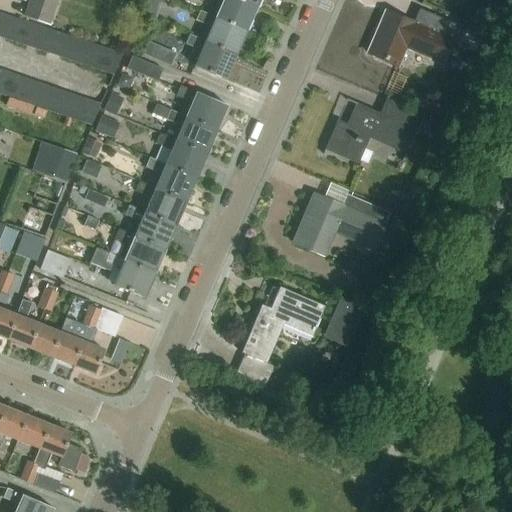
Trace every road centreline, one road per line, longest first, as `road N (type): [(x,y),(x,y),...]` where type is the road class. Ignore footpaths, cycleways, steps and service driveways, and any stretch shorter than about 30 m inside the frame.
road 1 (residential): [(140,430),(325,0)]
road 2 (unclassified): [(140,430),(0,375)]
